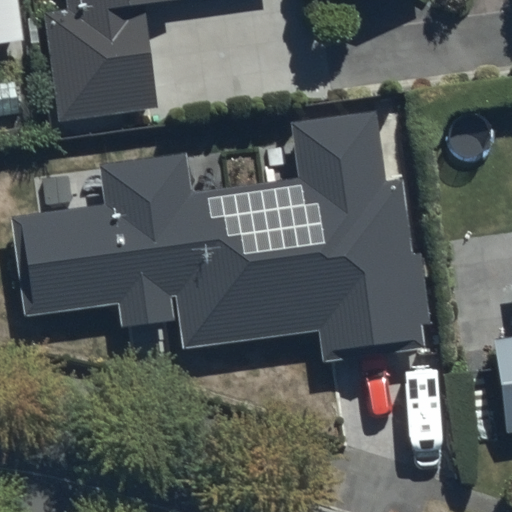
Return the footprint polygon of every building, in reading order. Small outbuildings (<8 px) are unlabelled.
[(0,0),(0,63),(25,60),(16,0),(0,0)] [(66,0),(70,21),(44,25),(59,130),(153,117),(140,26),(180,20),(178,7),(229,0),(66,0)] [(321,0),(324,20),(430,5),(429,0),(321,0)] [(383,199),(371,130),(289,140),(296,194),(189,207),(184,169),(102,179),(107,220),(14,231),(27,332),(115,321),(119,349),(174,342),(177,364),(316,347),(320,378),(423,366),(419,341),(425,340),(416,270),(409,271),(400,197),(383,199)] [(511,288),(511,289),(511,299),(511,350),(490,353),(500,448),(511,446),(511,288)]
